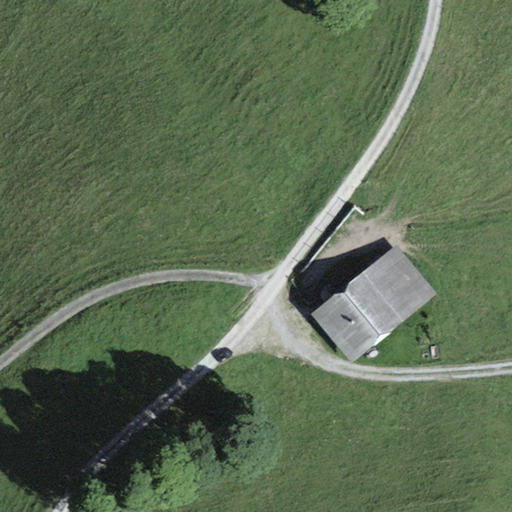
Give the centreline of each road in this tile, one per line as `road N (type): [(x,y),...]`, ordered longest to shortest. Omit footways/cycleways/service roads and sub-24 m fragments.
road 1 (unclassified): [(440,0),(432,49),(399,125),(223,360),(63,511)]
road 2 (track): [(0,367),(123,283),(186,274),(280,285)]
road 3 (track): [(511,369),(360,374),(313,359),(259,313)]
